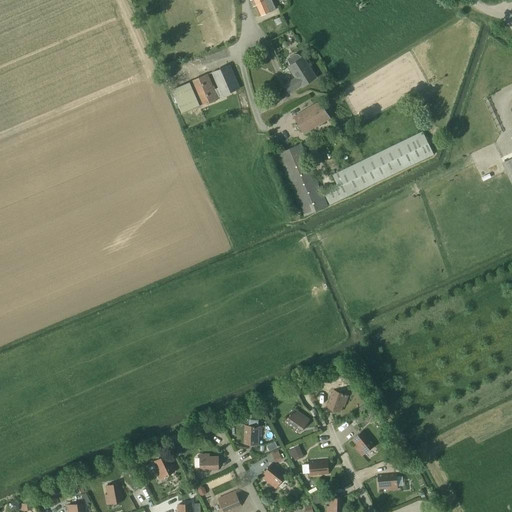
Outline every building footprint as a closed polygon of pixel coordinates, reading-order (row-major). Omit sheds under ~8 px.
[(253,0),(250,1),(253,8),(257,6),(261,15),(276,9),(271,0),(253,0)] [(283,16),(274,20),(276,25),(285,21),(283,16)] [(298,54),(295,54),(293,55),(287,59),(291,65),(289,67),(296,78),(284,85),(289,93),(301,86),(301,87),(316,78),(303,58),(302,58),(300,56),(299,55),(298,54)] [(240,88),(230,65),(211,73),(218,89),(215,90),(208,74),(172,90),(182,113),(200,106),(219,98),(218,97),(221,96),(222,97),(240,88)] [(329,118),(320,102),(294,116),(303,132),(329,118)] [(434,155),(422,131),(332,175),(337,186),(324,193),(330,205),(434,155)] [(328,206),(301,144),(278,154),(304,216),(328,206)] [(511,158),(502,164),(511,184),(511,158)] [(353,367),(348,365),(344,367),(344,372),(348,375),(353,372),(353,367)] [(302,379),(296,382),(300,390),(306,387),(302,379)] [(293,383),(287,385),(291,396),(297,393),(293,383)] [(316,383),(310,386),(313,392),(319,389),(316,383)] [(347,395),(333,390),(327,407),(339,412),(341,405),(343,406),(347,395)] [(367,401),(365,406),(367,410),(372,409),(374,405),(371,401),(367,401)] [(301,414),(294,409),(285,422),(299,432),(307,422),(300,416),(301,414)] [(372,412),(367,416),(368,417),(371,421),(372,423),(377,418),(372,412)] [(261,426),(245,426),(244,444),(257,444),(258,435),(261,436),(261,426)] [(374,446),(363,431),(352,439),(358,446),(356,448),(362,455),(374,446)] [(164,448),(167,446),(167,442),(165,440),(162,439),(159,441),(158,444),(160,447),(164,448)] [(186,439),(178,446),(185,454),(193,447),(186,439)] [(275,442),(267,446),(269,451),(277,447),(275,442)] [(298,445),(290,449),(293,456),(295,461),(304,457),(298,445)] [(279,452),(272,455),(275,461),(282,459),(279,452)] [(209,457),(209,454),(199,455),(200,470),(218,470),(218,457),(209,457)] [(174,472),(166,455),(155,461),(158,469),(156,470),(160,479),(174,472)] [(398,455),(387,459),(389,464),(392,463),(393,466),(401,463),(398,455)] [(328,473),(326,459),(309,461),(311,475),(328,473)] [(285,475),(271,464),(263,474),(270,480),(268,482),(275,488),(285,475)] [(397,489),(396,473),(378,475),(379,488),(388,487),(388,490),(397,489)] [(194,476),(190,479),(193,486),(198,483),(194,476)] [(81,482),(74,485),(77,494),(84,491),(81,482)] [(122,501),(119,483),(106,486),(108,495),(105,495),(107,504),(122,501)] [(199,488),(198,490),(200,494),(202,495),(205,494),(206,491),(204,487),(202,486),(199,488)] [(226,511),(241,506),(235,491),(218,499),(223,511),(226,511)] [(318,494),(311,497),(314,504),(320,502),(318,494)] [(47,499),(51,506),(56,504),(52,497),(49,498),(47,499)] [(342,511),(343,498),(330,497),(330,506),(327,506),(326,511),(342,511)] [(84,511),(83,503),(70,505),(70,511),(84,511)]
